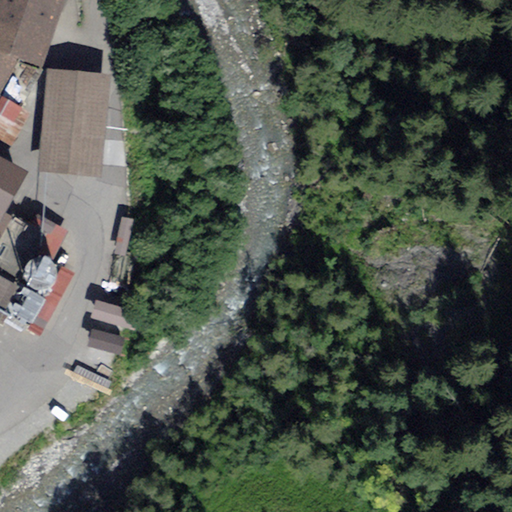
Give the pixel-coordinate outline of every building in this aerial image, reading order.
[(0,0),(0,136),(2,138),(40,74),(36,59),(58,0),(0,0)] [(101,83),(55,77),(45,165),(91,170),(101,83)] [(0,308),(10,289),(25,297),(58,232),(48,227),(42,239),(0,217),(0,200),(13,175),(0,168),(0,308)] [(93,318),(133,324),(136,307),(96,301),(93,318)] [(94,326),(89,345),(120,353),(125,334),(94,326)]
